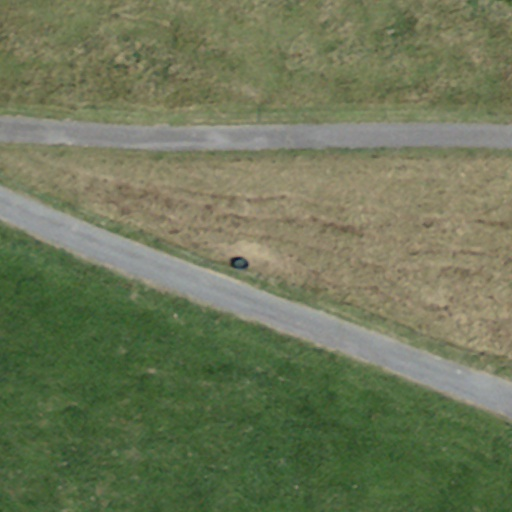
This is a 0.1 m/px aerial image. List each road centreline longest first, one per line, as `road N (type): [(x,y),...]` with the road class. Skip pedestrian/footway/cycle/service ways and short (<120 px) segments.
road 1 (unclassified): [(0,201),(217,291),(511,398)]
road 2 (track): [(0,129),(170,139),(511,136)]
